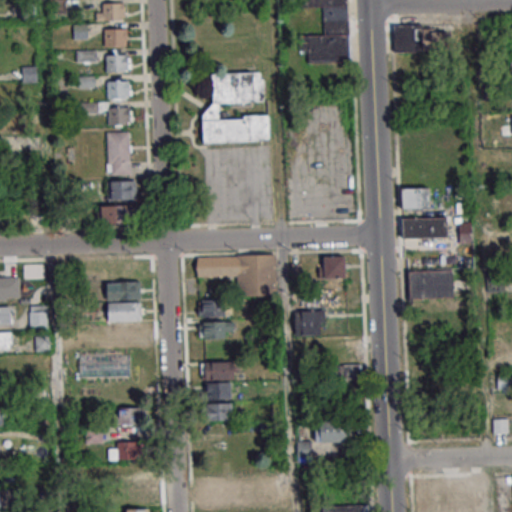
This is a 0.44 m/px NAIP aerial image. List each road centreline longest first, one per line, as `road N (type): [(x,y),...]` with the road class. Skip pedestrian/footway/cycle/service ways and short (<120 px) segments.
road 1 (residential): [(153,0),(174,511)]
road 2 (tertiary): [(388,511),(367,0)]
road 3 (residential): [(377,236),(164,242)]
road 4 (residential): [(164,242),(0,246)]
road 5 (residential): [(367,5),(511,0)]
road 6 (residential): [(511,456),(387,460)]
